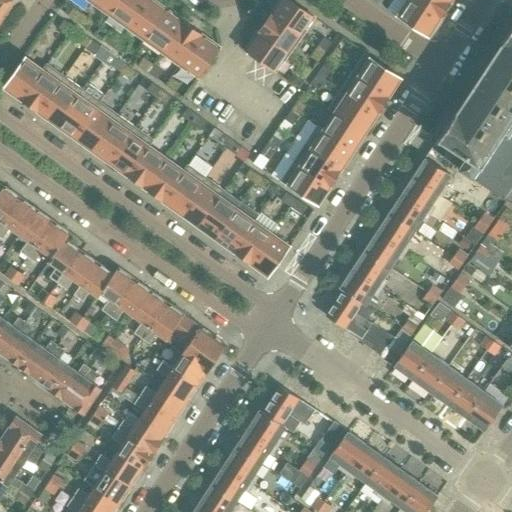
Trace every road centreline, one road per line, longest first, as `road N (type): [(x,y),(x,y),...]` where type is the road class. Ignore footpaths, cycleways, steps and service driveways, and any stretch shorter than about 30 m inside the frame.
road 1 (residential): [(269,330),(251,296),(0,115)]
road 2 (residential): [(0,153),(238,320),(269,330)]
road 3 (residential): [(269,330),(438,63)]
road 4 (residential): [(485,481),(269,330)]
road 5 (residential): [(148,511),(269,330)]
